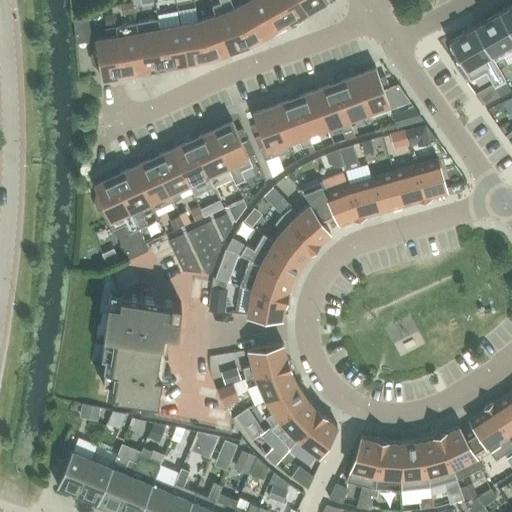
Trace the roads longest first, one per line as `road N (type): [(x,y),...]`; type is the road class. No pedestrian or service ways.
road 1 (residential): [(502,202),(355,243),(319,276),(305,331),(330,390),(372,413),(436,407),(511,356)]
road 2 (residential): [(375,21),(225,75),(105,130)]
road 3 (residential): [(390,42),(502,202)]
road 4 (unclassified): [(2,0),(11,157)]
road 5 (unclassified): [(11,157),(0,302)]
